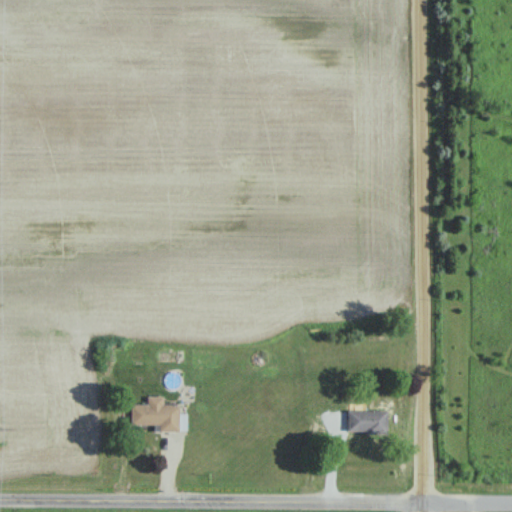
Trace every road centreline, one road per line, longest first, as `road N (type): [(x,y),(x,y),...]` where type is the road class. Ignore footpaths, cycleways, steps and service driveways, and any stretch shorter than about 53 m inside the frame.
road 1 (residential): [(0,500),(511,504)]
road 2 (residential): [(427,0),(427,511)]
